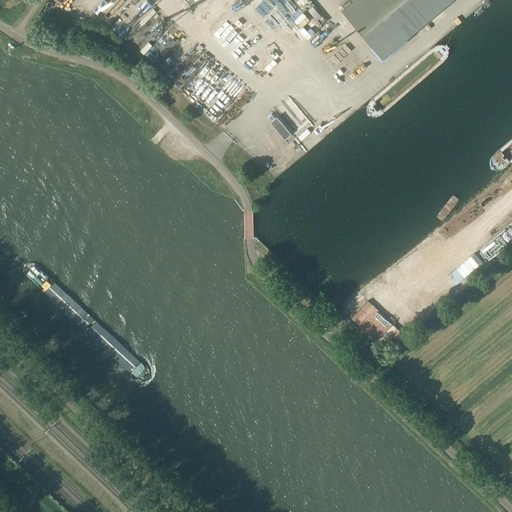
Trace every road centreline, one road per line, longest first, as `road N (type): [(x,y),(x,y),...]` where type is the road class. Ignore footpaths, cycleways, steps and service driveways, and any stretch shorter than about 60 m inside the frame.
road 1 (unclassified): [(511,503),(269,273),(251,206),(137,84),(107,65),(33,42),(0,19)]
road 2 (unclassified): [(185,511),(0,337)]
